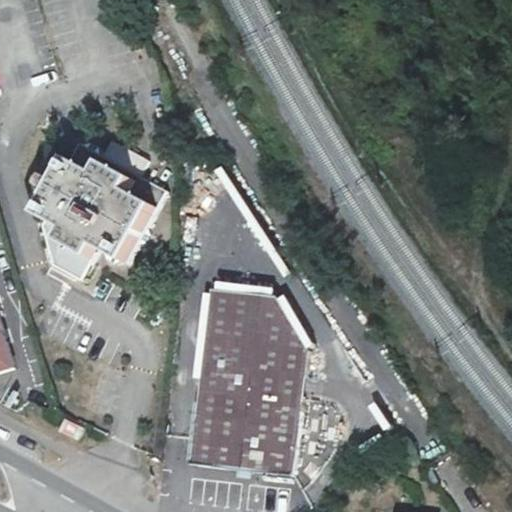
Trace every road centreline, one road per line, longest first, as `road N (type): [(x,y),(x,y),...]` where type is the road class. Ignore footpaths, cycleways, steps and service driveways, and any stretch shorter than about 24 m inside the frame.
road 1 (track): [(511,345),(417,227)]
road 2 (track): [(472,296),(511,174)]
